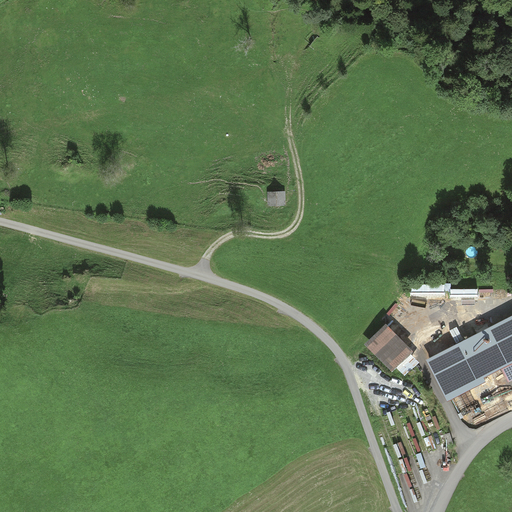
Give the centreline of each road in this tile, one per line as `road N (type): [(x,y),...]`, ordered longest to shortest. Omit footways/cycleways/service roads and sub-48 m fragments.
road 1 (unclassified): [(0,221),(252,292),(305,321),(344,364),(398,511)]
road 2 (track): [(201,276),(224,239),(275,236),(297,219),(301,191),(288,114)]
road 3 (unclassified): [(511,419),(470,453),(436,511)]
